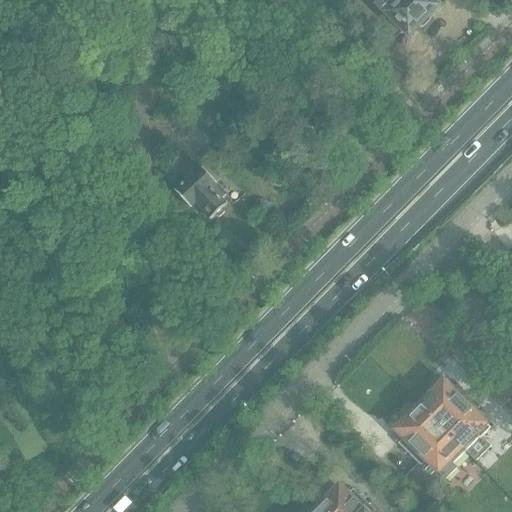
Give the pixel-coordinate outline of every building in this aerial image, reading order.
[(410,38),(440,8),(431,0),(383,0),(377,6),(410,38)] [(187,135),(205,151),(213,142),(195,126),(187,135)] [(179,189),(176,192),(175,193),(191,209),(196,204),(212,222),(216,218),(220,219),(226,214),(225,210),(228,207),(222,201),(228,195),(218,186),(218,185),(201,167),(196,173),(192,169),(175,186),(179,189)] [(417,409),(465,456),(466,456),(476,465),(491,450),(481,441),(490,431),(474,416),(478,411),(455,388),(451,393),(448,390),(440,390),(430,400),(426,400),(417,409)] [(442,480),(465,456),(417,409),(409,417),(408,422),(400,430),(400,439),(403,442),(398,447),(418,467),(397,487),(416,506),(441,480),(442,480)] [(314,511),(372,511),(351,492),(346,498),(342,493),(335,494),(328,500),(324,500),(313,511),(314,511)]
